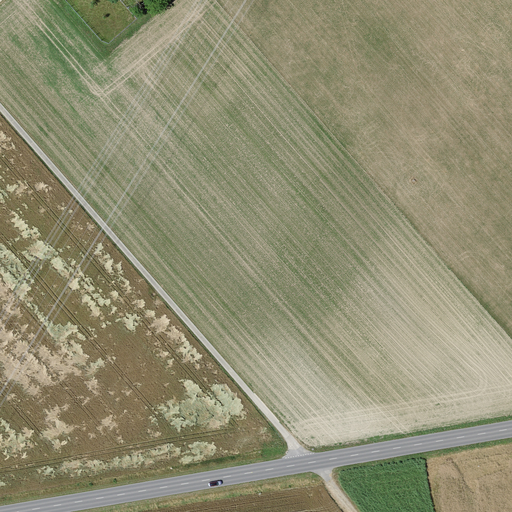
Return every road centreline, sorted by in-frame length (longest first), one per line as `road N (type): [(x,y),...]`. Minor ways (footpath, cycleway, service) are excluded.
road 1 (track): [(354,511),(0,107)]
road 2 (secondary): [(20,511),(511,428)]
